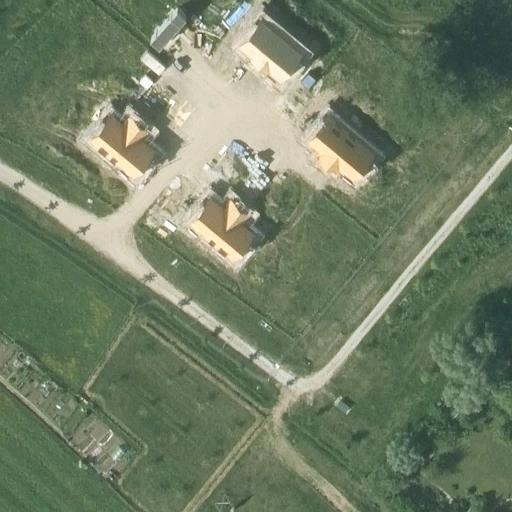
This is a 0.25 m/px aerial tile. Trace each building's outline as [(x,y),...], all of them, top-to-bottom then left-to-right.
[(192,4),(174,25),(176,27),(209,55),(227,33),(192,4)] [(261,17),(241,40),(254,51),(252,53),(267,65),(268,63),(281,74),(300,50),(261,17)] [(62,53),(69,45),(91,64),(100,52),(62,21),(47,40),(62,53)] [(111,113),(91,137),(133,173),(153,149),(139,138),(147,128),(131,115),(123,124),(111,113)] [(328,115),(308,138),(322,150),(318,154),(334,168),(338,163),(354,176),(373,152),(328,115)] [(210,196),(190,220),(233,255),(253,232),(240,221),(248,212),(232,199),(224,208),(210,196)] [(451,393),(444,407),(456,414),(464,401),(451,393)]
